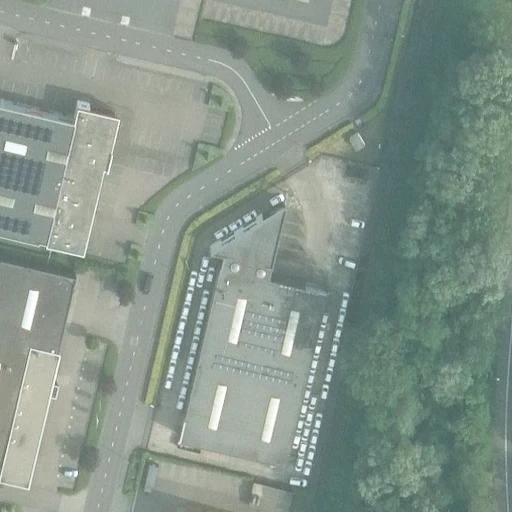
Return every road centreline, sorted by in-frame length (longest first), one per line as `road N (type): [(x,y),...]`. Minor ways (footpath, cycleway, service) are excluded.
road 1 (unclassified): [(97,511),(171,211),(278,142)]
road 2 (unclassified): [(278,142),(241,79),(220,64),(0,11)]
road 3 (unknown): [(38,492),(82,324),(94,308),(146,301)]
road 4 (unclassified): [(278,142),(357,86),(381,0)]
road 5 (motorway): [(511,331),(510,511)]
